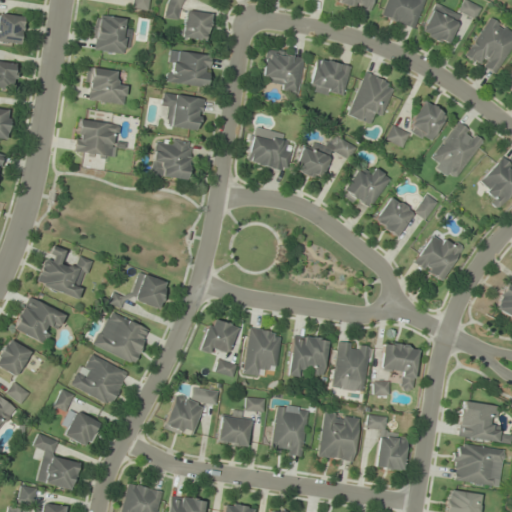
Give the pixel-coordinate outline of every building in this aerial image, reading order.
[(146,0),(130,0),(130,9),(145,10),(146,0)] [(165,0),(162,17),(175,20),(180,0),(165,0)] [(369,0),(335,0),(335,5),(367,11),(369,0)] [(412,30),(421,0),(384,0),(378,18),(412,30)] [(460,0),(456,10),(471,18),(477,8),(461,0),(460,0)] [(417,33),(443,45),(457,15),(431,3),(417,33)] [(178,37),(204,42),(208,14),(183,10),(178,37)] [(0,42),(18,45),(22,16),(0,13),(0,42)] [(124,18),(94,14),(89,49),(126,55),(129,28),(122,27),(124,18)] [(511,40),(511,31),(483,17),(462,58),(495,74),(511,40)] [(301,55),(262,49),(258,79),(278,82),(277,92),(295,95),(301,55)] [(204,87),(208,54),(166,50),(163,83),(204,87)] [(348,67),(313,57),(304,89),(338,99),(348,67)] [(13,62),(0,61),(0,88),(11,89),(13,62)] [(511,65),(499,84),(511,93),(511,65)] [(121,105),(123,84),(114,83),(115,70),(84,66),(81,88),(88,88),(86,101),(121,105)] [(391,83),(360,72),(344,115),(365,123),(369,114),(379,117),(391,83)] [(196,131),(200,98),(159,92),(157,108),(166,109),(163,127),(196,131)] [(443,115),(420,101),(404,128),(427,142),(443,115)] [(112,158),(116,124),(75,119),(71,153),(112,158)] [(480,140),(453,121),(426,159),(453,178),(480,140)] [(405,133),(388,125),(382,139),(398,147),(405,133)] [(244,163),(283,172),(290,142),(250,134),(244,163)] [(190,143),(152,137),(147,175),(185,181),(190,143)] [(290,171),(318,180),(326,153),(346,160),(351,144),(333,138),(329,151),(299,142),(290,171)] [(480,195),(495,209),(511,190),(511,168),(498,156),(475,180),(485,189),(480,195)] [(364,174),(353,168),(337,194),(366,211),(386,178),(368,167),(364,174)] [(420,220),(434,203),(423,194),(409,211),(420,220)] [(371,223),(394,235),(408,210),(384,197),(371,223)] [(409,263),(437,281),(458,250),(430,231),(409,263)] [(63,250),(46,244),(33,286),(76,299),(88,260),(76,256),(73,266),(60,262),(63,250)] [(126,298),(155,309),(165,283),(136,272),(126,298)] [(511,287),(504,283),(491,307),(511,318),(511,287)] [(106,303),(118,307),(122,297),(110,293),(106,303)] [(49,337),(43,334),(46,327),(55,330),(62,312),(23,296),(9,331),(46,345),(49,337)] [(89,345),(131,365),(148,329),(105,310),(89,345)] [(197,350),(224,357),(233,326),(206,318),(197,350)] [(278,332),(246,328),(239,373),(261,377),(262,367),(273,369),(278,332)] [(284,375),(305,378),(305,377),(319,379),(324,338),(289,334),(284,375)] [(0,368),(13,377),(28,351),(7,338),(0,349),(0,368)] [(366,345),(334,341),(328,388),(360,392),(366,345)] [(415,347),(380,342),(376,369),(399,372),(397,388),(409,390),(415,347)] [(109,406),(125,371),(85,352),(68,387),(109,406)] [(229,377),(233,365),(216,359),(212,372),(229,377)] [(385,395),(385,381),(369,380),(369,394),(385,395)] [(26,392),(11,382),(3,393),(18,404),(26,392)] [(161,428),(189,437),(200,402),(212,405),(216,394),(190,385),(186,398),(172,393),(161,428)] [(52,407),(64,411),(71,394),(59,389),(52,407)] [(0,426),(14,408),(0,398),(0,426)] [(242,411),(261,411),(261,398),(242,398),(242,411)] [(453,437),(508,444),(509,433),(489,431),(493,405),(458,400),(453,437)] [(299,457),(306,408),(273,404),(266,452),(299,457)] [(65,428),(61,435),(85,448),(98,423),(68,407),(59,425),(65,428)] [(314,457),(349,462),(356,416),(321,411),(314,457)] [(363,427),(381,429),(383,416),(364,415),(363,427)] [(245,417),(216,417),(216,444),(245,444),(245,417)] [(33,482),(69,490),(76,462),(51,456),(55,439),(34,434),(31,447),(41,449),(33,482)] [(400,471),(403,437),(375,435),(373,468),(400,471)] [(448,480),(497,487),(502,449),(453,443),(448,480)] [(118,511),(154,511),(159,490),(124,484),(118,511)] [(33,487),(18,486),(16,502),(32,504),(33,487)] [(201,511),(203,500),(167,495),(164,511),(201,511)] [(64,511),(65,506),(34,502),(32,511),(64,511)] [(221,511),(251,511),(252,510),(223,503),(221,511)]
